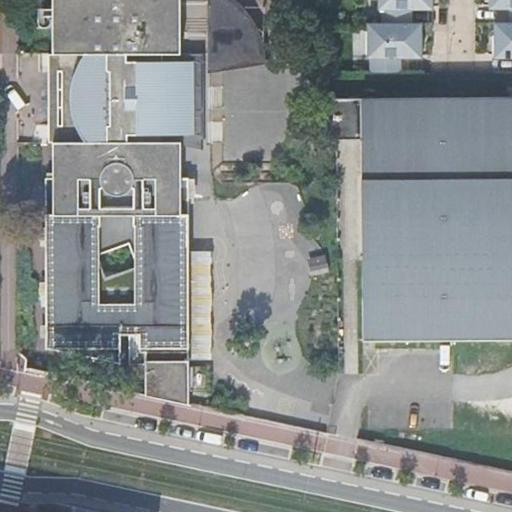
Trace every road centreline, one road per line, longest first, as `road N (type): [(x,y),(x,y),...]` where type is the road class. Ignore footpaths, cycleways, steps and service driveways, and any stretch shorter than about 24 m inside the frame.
road 1 (primary): [(453,511),(0,409)]
road 2 (primary): [(0,479),(73,484),(209,511)]
